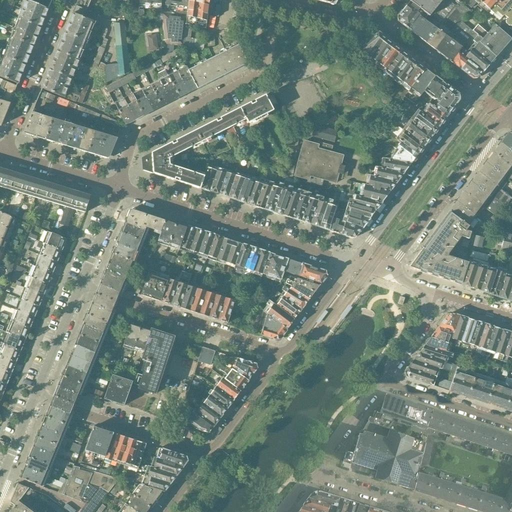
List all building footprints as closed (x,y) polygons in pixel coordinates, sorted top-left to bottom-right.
[(44,19),(48,9),(25,0),(21,10),(44,19)] [(85,13),(89,4),(78,0),(77,0),(74,9),(85,13)] [(138,0),(127,0),(128,0),(128,3),(128,4),(133,5),(133,13),(138,13),(139,5),(138,0)] [(149,0),(138,0),(139,5),(138,13),(138,17),(143,17),(143,9),(150,9),(149,0)] [(161,5),(160,0),(149,0),(150,9),(155,10),(156,17),(162,18),(161,5)] [(173,45),(174,0),(160,0),(161,5),(162,18),(165,49),(164,49),(165,55),(172,51),(173,45)] [(185,24),(187,10),(188,0),(174,0),(173,45),(182,45),(183,39),(185,24)] [(188,0),(187,10),(185,24),(195,26),(198,0),(188,0)] [(208,0),(198,0),(195,26),(205,29),(208,0)] [(431,15),(442,0),(410,0),(410,1),(424,12),(429,16),(430,16),(431,15)] [(442,26),(457,9),(454,6),(446,0),(442,0),(431,15),(434,17),(432,18),(441,25),(442,26)] [(465,0),(463,3),(466,6),(467,5),(471,9),(478,1),(477,0),(465,0)] [(482,0),(480,3),(478,6),(488,15),(490,12),(500,0),(482,0)] [(502,18),(511,5),(511,0),(500,0),(490,12),(494,15),(496,13),(502,18)] [(410,1),(397,17),(397,21),(408,30),(424,12),(410,1)] [(466,19),(472,12),(462,3),(457,9),(442,26),(448,30),(453,34),(463,23),(466,19)] [(511,31),(511,5),(502,18),(498,21),(504,26),(506,24),(509,27),(510,27),(509,28),(511,31)] [(40,29),(44,19),(21,10),(17,19),(40,29)] [(425,21),(429,16),(424,12),(408,30),(417,37),(429,23),(425,21)] [(90,33),(94,23),(72,14),(68,24),(90,33)] [(441,25),(432,18),(429,23),(437,30),(441,25)] [(40,29),(17,19),(13,28),(36,38),(40,29)] [(429,23),(417,37),(425,43),(437,30),(429,23)] [(489,65),(511,40),(495,25),(487,34),(477,26),(472,31),(463,23),(453,34),(465,44),(470,49),(472,50),(489,65)] [(90,33),(68,24),(64,33),(86,42),(90,33)] [(113,24),(114,35),(125,37),(124,25),(113,24)] [(448,30),(442,26),(441,25),(437,30),(444,35),(448,30)] [(36,38),(13,28),(10,37),(33,47),(36,38)] [(437,30),(425,43),(434,50),(446,37),(444,35),(437,30)] [(461,49),(465,44),(453,34),(448,30),(444,35),(446,37),(434,50),(450,62),(461,49)] [(83,52),(86,42),(64,33),(60,43),(83,52)] [(125,37),(114,35),(115,48),(126,49),(125,37)] [(390,43),(379,35),(375,35),(359,48),(368,61),(374,65),(390,43)] [(29,56),(33,47),(10,37),(6,47),(29,56)] [(191,50),(192,40),(183,39),(182,45),(183,45),(182,51),(183,51),(191,50)] [(202,51),(204,41),(194,40),(193,50),(202,51)] [(83,52),(60,43),(56,52),(79,61),(83,52)] [(381,71),(398,50),(390,43),(374,65),(378,68),(381,71)] [(247,64),(238,46),(212,59),(221,77),(247,64)] [(29,56),(6,47),(2,56),(25,66),(29,56)] [(126,49),(115,48),(117,63),(118,78),(129,73),(126,49)] [(482,72),(465,59),(468,55),(461,49),(450,62),(473,79),(477,79),(482,72)] [(389,77),(405,57),(406,56),(398,50),(381,71),(384,73),(389,77)] [(472,50),(468,55),(465,59),(482,72),(489,65),(472,50)] [(75,70),(79,61),(56,52),(53,61),(75,70)] [(25,66),(2,56),(0,60),(0,66),(21,75),(25,66)] [(399,82),(414,62),(406,56),(405,57),(389,77),(392,79),(395,81),(391,86),(394,88),(395,87),(399,82)] [(221,77),(212,59),(187,71),(196,90),(221,77)] [(71,80),(75,70),(53,61),(49,71),(71,80)] [(406,91),(421,71),(423,69),(414,62),(399,82),(395,87),(398,89),(400,86),(406,91)] [(118,78),(117,63),(105,64),(100,63),(97,71),(100,85),(105,84),(118,78)] [(0,77),(17,84),(21,75),(0,66),(0,77)] [(196,90),(187,71),(185,67),(176,71),(188,94),(196,90)] [(421,92),(430,79),(433,76),(423,69),(421,71),(406,91),(405,92),(407,93),(401,100),(405,103),(410,107),(417,97),(421,92)] [(71,80),(49,71),(45,80),(68,89),(71,80)] [(188,94),(176,71),(167,76),(178,99),(188,94)] [(178,99),(167,76),(159,80),(170,103),(178,99)] [(433,76),(430,79),(421,92),(434,102),(434,101),(445,86),(433,76)] [(64,98),(68,89),(45,80),(41,89),(64,98)] [(170,103),(159,80),(150,85),(151,88),(161,108),(170,103)] [(16,87),(5,82),(1,81),(0,85),(0,89),(4,91),(1,99),(0,101),(0,102),(9,105),(16,87)] [(115,90),(112,84),(109,85),(114,95),(117,94),(115,90)] [(114,95),(109,85),(106,87),(111,97),(114,95)] [(161,108),(151,88),(150,85),(141,89),(152,112),(161,108)] [(434,101),(434,102),(430,106),(432,109),(445,118),(459,100),(458,96),(445,86),(434,101)] [(152,112),(141,89),(132,94),(133,97),(143,116),(152,112)] [(408,121),(415,111),(421,115),(426,110),(423,108),(426,104),(430,106),(434,102),(421,92),(417,97),(410,107),(405,103),(384,132),(394,140),(401,130),(399,129),(407,119),(408,121)] [(143,116),(133,97),(132,94),(123,98),(134,121),(143,116)] [(272,94),(267,97),(273,107),(277,105),(272,94)] [(265,96),(241,108),(247,120),(249,124),(273,111),(265,96)] [(134,121),(123,98),(114,103),(125,126),(134,121)] [(0,126),(9,105),(0,102),(0,126)] [(432,109),(430,106),(426,104),(423,108),(426,110),(421,115),(438,128),(445,118),(432,109)] [(241,108),(218,120),(195,131),(202,143),(247,120),(241,108)] [(34,137),(41,114),(32,111),(23,134),(34,137)] [(438,128),(421,115),(415,111),(408,121),(431,137),(438,128)] [(45,140),(51,120),(52,117),(41,114),(34,137),(45,140)] [(325,126),(337,120),(335,116),(323,122),(323,121),(321,123),(323,127),(324,126),(324,127),(326,127),(325,126)] [(56,144),(62,121),(52,117),(51,120),(45,140),(56,144)] [(431,137),(408,121),(407,119),(399,129),(401,130),(404,133),(423,147),(431,137)] [(66,147),(72,127),(73,124),(62,121),(56,144),(66,147)] [(77,150),(83,127),(73,124),(72,127),(66,147),(77,150)] [(313,125),(312,126),(310,136),(334,142),(337,132),(313,125)] [(264,132),(261,126),(254,130),(257,135),(263,132),(264,132)] [(87,153),(93,133),(94,130),(83,127),(77,150),(87,153)] [(98,157),(105,134),(94,130),(93,133),(87,153),(98,157)] [(423,147),(404,133),(401,130),(394,140),(400,144),(416,156),(423,147)] [(195,131),(174,142),(152,153),(153,162),(161,158),(162,163),(170,163),(169,160),(202,143),(195,131)] [(109,157),(116,140),(117,137),(105,134),(98,157),(105,159),(109,157)] [(511,136),(508,134),(503,141),(500,144),(510,152),(511,153),(511,136)] [(291,138),(286,170),(285,177),(292,180),(298,139),(291,138)] [(316,145),(303,142),(293,177),(307,181),(307,182),(314,184),(314,183),(321,185),(322,181),(335,184),(337,179),(342,180),(346,163),(341,162),(342,156),(330,153),(331,149),(325,148),(326,146),(317,143),(316,145)] [(416,156),(400,144),(395,150),(397,152),(394,155),(390,154),(389,159),(410,164),(416,156)] [(511,153),(510,152),(500,144),(485,164),(487,166),(505,179),(508,181),(511,184),(511,153)] [(143,158),(144,171),(153,174),(153,165),(153,162),(152,153),(143,158)] [(410,164),(389,159),(384,158),(383,163),(380,162),(379,167),(404,173),(410,164)] [(170,166),(170,163),(162,163),(162,168),(153,165),(153,174),(200,189),(204,177),(170,166)] [(505,179),(487,166),(485,164),(478,174),(497,189),(507,196),(511,199),(511,198),(510,197),(511,193),(511,184),(508,181),(506,183),(503,181),(505,179)] [(209,192),(217,170),(208,167),(204,177),(200,189),(209,192)] [(404,173),(379,167),(376,167),(375,171),(372,171),(371,175),(397,182),(404,173)] [(15,173),(0,168),(0,187),(10,190),(15,173)] [(219,195),(226,173),(217,170),(209,192),(219,195)] [(40,181),(15,173),(10,190),(35,198),(40,181)] [(228,198),(236,176),(226,173),(219,195),(228,198)] [(497,189),(478,174),(471,184),(490,199),(500,205),(504,208),(511,199),(507,196),(497,189)] [(397,182),(371,175),(369,175),(368,180),(365,179),(364,184),(391,190),(397,182)] [(237,201),(245,178),(241,177),(236,176),(228,198),(237,201)] [(246,204),(254,181),(255,177),(251,176),(250,179),(245,178),(237,201),(246,204)] [(255,207),(263,183),(264,180),(260,178),(259,182),(254,181),(246,204),(255,207)] [(263,183),(255,207),(264,210),(273,186),(274,182),(268,180),(267,184),(263,183)] [(65,188),(40,181),(35,198),(60,205),(65,188)] [(273,186),(264,210),(273,213),(282,188),(283,185),(278,183),(277,187),(273,186)] [(391,190),(364,184),(363,184),(361,192),(357,191),(356,196),(381,203),(391,190)] [(490,199),(471,184),(463,193),(483,208),(494,217),(496,218),(504,208),(500,205),(490,199)] [(286,190),(282,188),(273,213),(283,216),(291,191),(293,187),(287,186),(286,190)] [(90,196),(65,188),(60,205),(85,213),(90,196)] [(291,191),(283,216),(292,219),(301,193),(302,190),(296,188),(294,192),(291,191)] [(301,193),(292,219),(301,222),(310,196),(311,192),(306,191),(305,195),(301,193)] [(345,202),(348,194),(342,192),(341,196),(336,210),(344,212),(347,203),(345,202)] [(310,196),(301,222),(311,225),(320,197),(321,195),(315,193),(314,197),(310,196)] [(329,231),(333,219),(336,210),(341,196),(331,193),(329,199),(328,204),(320,228),(329,231)] [(494,217),(483,208),(463,193),(456,203),(476,218),(486,226),(489,228),(496,218),(494,217)] [(381,203),(356,196),(352,195),(351,200),(348,199),(347,203),(350,204),(374,212),(381,203)] [(320,228),(328,204),(323,202),(324,198),(320,197),(311,225),(320,228)] [(374,212),(350,204),(347,203),(344,212),(368,220),(374,212)] [(476,218),(456,203),(448,213),(467,228),(468,228),(476,218)] [(65,208),(62,219),(70,221),(73,210),(65,208)] [(129,211),(124,224),(145,233),(147,229),(141,227),(146,214),(133,209),(132,212),(129,211)] [(368,220),(344,212),(336,210),(333,219),(341,222),(362,228),(368,220)] [(0,212),(0,225),(12,231),(16,220),(0,212)] [(461,285),(468,263),(447,257),(448,254),(460,237),(468,239),(470,233),(465,231),(467,228),(448,213),(408,268),(427,275),(435,277),(461,285)] [(165,220),(146,214),(141,227),(147,229),(149,229),(160,233),(165,220)] [(362,228),(341,222),(333,219),(329,231),(352,239),(355,238),(362,228)] [(165,220),(160,233),(160,235),(159,238),(158,241),(158,242),(168,246),(176,223),(165,220)] [(178,251),(179,248),(187,227),(186,227),(185,229),(182,228),(183,225),(176,223),(168,246),(175,248),(174,250),(178,251)] [(145,233),(124,224),(120,234),(141,243),(145,233)] [(0,225),(0,238),(7,242),(12,231),(0,225)] [(189,251),(196,230),(187,227),(179,248),(183,250),(189,251)] [(501,250),(500,251),(511,253),(511,231),(503,229),(502,233),(504,234),(503,239),(503,240),(501,250)] [(198,254),(205,233),(196,230),(189,251),(198,254)] [(66,240),(52,234),(47,232),(42,243),(48,245),(61,251),(66,240)] [(207,257),(214,236),(205,233),(198,254),(207,257)] [(141,243),(120,234),(116,244),(137,253),(141,243)] [(216,260),(223,239),(214,236),(207,257),(216,260)] [(475,237),(472,247),(480,249),(483,239),(475,237)] [(225,263),(232,241),(223,239),(216,260),(225,263)] [(234,266),(242,245),(232,241),(225,263),(231,265),(234,266)] [(61,251),(48,245),(42,243),(38,254),(43,256),(57,262),(61,251)] [(137,253),(116,244),(111,254),(133,263),(137,253)] [(244,269),(250,248),(242,245),(234,266),(238,268),(244,269)] [(253,272),(260,251),(250,248),(244,269),(249,271),(253,272)] [(142,257),(149,261),(152,254),(145,250),(142,257)] [(262,275),(269,254),(260,251),(253,272),(250,280),(254,281),(256,274),(262,275)] [(57,262),(43,256),(38,254),(33,265),(39,267),(52,273),(57,262)] [(133,263),(111,254),(107,264),(128,273),(133,263)] [(278,257),(269,254),(262,275),(267,277),(266,279),(270,280),(278,257)] [(283,274),(284,269),(287,260),(278,257),(270,280),(280,283),(280,282),(281,278),(283,274)] [(299,272),(301,264),(287,260),(284,269),(283,272),(295,276),(297,271),(299,272)] [(468,263),(461,285),(470,288),(477,266),(468,263)] [(107,264),(103,275),(124,284),(128,273),(107,264)] [(301,264),(299,272),(298,277),(321,284),(327,276),(326,272),(301,264)] [(52,273),(39,267),(33,265),(29,277),(34,279),(47,284),(52,273)] [(479,291),(487,269),(477,266),(470,288),(479,291)] [(498,297),(505,275),(506,270),(497,267),(496,272),(488,294),(498,297)] [(488,294),(496,272),(487,269),(479,291),(488,294)] [(157,278),(148,274),(141,296),(150,299),(157,278)] [(124,284),(103,275),(99,285),(120,293),(124,284)] [(507,300),(511,284),(511,277),(508,276),(505,275),(498,297),(507,300)] [(47,284),(34,279),(29,277),(24,288),(29,290),(43,296),(47,284)] [(321,284),(298,277),(295,280),(290,278),(289,281),(314,293),(321,284)] [(168,281),(157,278),(150,299),(161,302),(168,281)] [(289,281),(287,280),(281,278),(280,282),(291,287),(289,290),(307,302),(314,293),(289,281)] [(168,281),(161,302),(171,306),(178,284),(168,281)] [(241,293),(254,297),(254,295),(256,296),(258,291),(256,290),(257,286),(244,282),(244,284),(241,283),(239,290),(242,290),(241,293)] [(178,284),(171,306),(180,309),(187,287),(178,284)] [(120,293),(99,285),(97,291),(95,295),(116,303),(118,299),(120,293)] [(197,290),(187,287),(180,309),(189,312),(197,290)] [(307,302),(289,290),(283,287),(281,290),(285,294),(283,296),(301,310),(307,302)] [(43,296),(29,290),(24,288),(19,299),(25,301),(38,307),(43,296)] [(301,310),(283,296),(274,289),(271,293),(278,299),(280,300),(275,306),(294,320),(301,310)] [(206,293),(197,290),(189,312),(198,315),(206,293)] [(370,292),(365,304),(379,311),(384,299),(370,292)] [(215,296),(206,293),(198,315),(208,318),(215,296)] [(116,303),(95,295),(93,300),(91,305),(112,313),(114,308),(116,303)] [(224,299),(215,296),(208,318),(217,321),(224,299)] [(38,307),(25,301),(19,299),(15,310),(20,312),(34,318),(38,307)] [(234,302),(224,299),(217,321),(227,324),(234,302)] [(294,320),(275,306),(268,301),(265,305),(270,308),(266,314),(267,314),(287,329),(294,320)] [(112,313),(91,305),(86,315),(108,324),(112,313)] [(287,329),(267,314),(266,314),(256,306),(254,312),(262,315),(256,334),(275,340),(279,339),(287,329)] [(34,318),(20,312),(15,310),(10,321),(16,323),(29,329),(34,318)] [(459,348),(468,319),(451,314),(447,315),(438,328),(454,333),(452,338),(452,339),(456,341),(454,346),(455,347),(459,348)] [(86,315),(82,326),(104,334),(108,324),(86,315)] [(468,351),(477,322),(468,319),(459,348),(463,349),(468,351)] [(29,329),(16,323),(10,321),(6,332),(11,335),(24,340),(29,329)] [(128,323),(122,321),(120,329),(125,330),(128,323)] [(476,353),(485,325),(477,322),(468,351),(476,353)] [(141,327),(130,324),(123,346),(133,349),(141,327)] [(486,354),(494,328),(485,325),(476,353),(474,359),(478,360),(480,354),(481,355),(481,352),(484,353),(481,362),(483,362),(485,356),(486,354)] [(82,326),(78,336),(99,344),(104,334),(82,326)] [(151,330),(141,327),(133,349),(143,352),(145,348),(148,338),(151,330)] [(438,328),(430,338),(448,344),(451,337),(452,338),(454,333),(438,328)] [(495,353),(502,330),(494,328),(486,354),(485,356),(483,362),(485,363),(487,357),(489,357),(491,352),(495,353)] [(149,349),(145,348),(143,352),(141,359),(145,360),(140,375),(142,376),(138,389),(155,394),(173,338),(151,330),(148,338),(152,339),(149,349)] [(502,361),(511,333),(502,330),(495,353),(499,354),(497,360),(502,361)] [(24,340),(11,335),(6,332),(1,343),(6,346),(20,351),(24,340)] [(511,359),(511,357),(511,333),(502,361),(506,363),(508,357),(511,359)] [(78,336),(74,346),(95,355),(99,344),(78,336)] [(448,344),(430,338),(429,339),(427,339),(425,342),(425,344),(425,345),(453,355),(454,352),(446,350),(448,344)] [(20,351),(6,346),(1,343),(0,345),(0,355),(2,357),(15,362),(20,351)] [(425,345),(419,353),(444,361),(446,356),(452,358),(453,355),(425,345)] [(74,346),(70,356),(91,365),(95,355),(74,346)] [(214,351),(202,347),(198,361),(210,365),(214,351)] [(419,353),(413,360),(439,369),(440,363),(443,364),(444,361),(419,353)] [(15,362),(2,357),(0,355),(0,368),(11,373),(15,362)] [(70,356),(65,366),(87,375),(91,365),(70,356)] [(256,365),(237,359),(233,357),(231,363),(229,363),(228,367),(233,371),(248,381),(250,373),(253,373),(257,369),(256,365)] [(413,360),(407,368),(434,377),(435,372),(437,373),(439,369),(413,360)] [(248,381),(233,371),(228,367),(224,363),(219,369),(224,374),(224,375),(226,376),(224,379),(240,391),(248,381)] [(65,366),(61,376),(83,385),(87,375),(65,366)] [(11,373),(0,368),(0,381),(6,384),(11,373)] [(407,368),(404,373),(405,377),(431,385),(434,377),(407,368)] [(467,372),(456,368),(454,374),(455,374),(452,382),(449,391),(459,395),(467,372)] [(467,372),(459,395),(468,398),(476,375),(467,372)] [(476,375),(468,398),(477,401),(485,378),(476,375)] [(83,385),(61,376),(57,387),(78,395),(83,385)] [(115,379),(111,378),(104,399),(123,406),(131,385),(127,383),(128,381),(116,377),(115,379)] [(240,391),(224,379),(222,378),(215,387),(233,400),(240,391)] [(485,378),(477,401),(487,404),(494,381),(485,378)] [(448,381),(442,379),(439,388),(449,391),(452,382),(448,381)] [(494,381),(487,404),(496,407),(504,384),(494,381)] [(511,386),(504,384),(496,407),(505,410),(511,390),(511,386)] [(78,395),(57,387),(53,397),(74,405),(78,395)] [(233,400),(215,387),(209,395),(227,409),(233,400)] [(227,409),(209,395),(202,404),(220,417),(227,409)] [(385,397),(381,410),(380,414),(394,418),(398,420),(397,423),(411,428),(410,431),(428,437),(428,435),(429,430),(427,430),(428,428),(433,411),(388,396),(387,396),(386,396),(385,397)] [(74,405),(53,397),(52,400),(49,406),(70,415),(73,409),(74,405)] [(193,405),(189,402),(186,400),(184,403),(187,405),(188,406),(191,408),(193,405)] [(220,417),(202,404),(196,412),(214,426),(220,417)] [(70,415),(49,406),(45,417),(66,426),(70,415)] [(193,410),(190,414),(186,421),(194,427),(194,428),(195,429),(206,433),(209,432),(214,426),(196,412),(193,410)] [(439,431),(444,415),(433,411),(428,428),(439,431)] [(368,423),(382,428),(389,430),(390,426),(391,426),(394,418),(380,414),(374,412),(372,419),(369,418),(368,420),(368,423)] [(450,435),(456,419),(444,415),(439,431),(450,435)] [(45,417),(41,427),(62,436),(66,426),(45,417)] [(461,439),(466,422),(456,419),(450,435),(461,439)] [(472,442),(477,426),(466,422),(461,439),(472,442)] [(380,436),(382,428),(368,423),(363,431),(358,434),(359,435),(358,437),(356,437),(351,455),(345,453),(343,461),(351,464),(377,472),(375,479),(414,491),(419,475),(417,475),(418,471),(420,471),(421,467),(423,468),(429,466),(434,442),(432,437),(428,435),(428,437),(426,443),(389,432),(387,439),(381,438),(381,437),(380,436)] [(481,446),(487,429),(477,426),(472,442),(481,446)] [(41,427),(36,437),(58,446),(62,436),(41,427)] [(114,434),(93,427),(86,449),(89,450),(89,452),(103,457),(104,455),(106,455),(114,434)] [(492,449),(498,433),(487,429),(481,446),(492,449)] [(502,453),(508,436),(498,433),(492,449),(502,453)] [(114,434),(106,455),(105,460),(112,462),(120,436),(114,434)] [(129,439),(120,436),(112,462),(120,465),(129,439)] [(511,456),(511,437),(508,436),(502,453),(511,456)] [(36,437),(32,448),(54,456),(58,446),(36,437)] [(137,442),(129,439),(120,465),(129,468),(130,465),(137,442)] [(146,444),(137,442),(130,465),(135,466),(134,469),(137,471),(142,455),(145,447),(146,444)] [(32,448),(28,458),(50,466),(54,456),(32,448)] [(186,458),(162,450),(158,460),(182,468),(187,461),(186,458)] [(28,458),(24,468),(45,477),(50,466),(28,458)] [(182,468),(158,460),(157,460),(154,469),(176,476),(182,468)] [(82,501),(93,472),(90,471),(87,470),(83,469),(80,468),(74,466),(68,481),(66,481),(64,484),(60,488),(57,493),(81,503),(82,501)] [(24,468),(20,478),(41,487),(45,477),(24,468)] [(176,476),(154,469),(150,468),(147,478),(169,485),(176,476)] [(117,482),(118,480),(107,477),(100,475),(97,474),(93,472),(82,501),(87,505),(92,498),(91,496),(97,487),(101,489),(108,494),(117,482)] [(419,474),(419,475),(414,491),(436,498),(441,481),(419,474)] [(169,485),(147,478),(144,477),(141,485),(163,493),(169,485)] [(60,488),(64,484),(54,480),(52,485),(60,488)] [(446,501),(452,484),(441,481),(436,498),(446,501)] [(17,484),(10,502),(15,506),(16,507),(21,500),(26,494),(31,489),(17,484)] [(457,505),(463,487),(452,484),(446,501),(457,505)] [(163,493),(141,485),(139,485),(133,494),(152,508),(163,493)] [(91,496),(92,498),(101,504),(108,494),(101,489),(97,487),(91,496)] [(467,508),(473,490),(463,487),(457,505),(467,508)] [(478,511),(484,494),(473,490),(467,508),(478,511)] [(340,499),(316,492),(313,493),(308,499),(333,507),(337,508),(340,499)] [(148,511),(152,508),(133,494),(125,503),(137,511),(148,511)] [(481,511),(489,511),(494,497),(484,494),(478,511),(481,511)] [(500,511),(504,503),(505,500),(494,497),(489,511),(500,511)] [(92,511),(94,511),(101,504),(92,498),(87,505),(85,507),(92,511)] [(308,499),(303,507),(318,511),(327,511),(329,509),(332,510),(333,507),(308,499)] [(346,511),(349,502),(340,499),(337,508),(336,511),(346,511)] [(36,511),(21,500),(16,507),(15,506),(10,511),(36,511)] [(349,502),(346,511),(356,511),(359,505),(349,502)] [(137,511),(125,503),(118,511),(137,511)] [(511,511),(511,506),(507,504),(504,503),(500,511),(511,511)]
